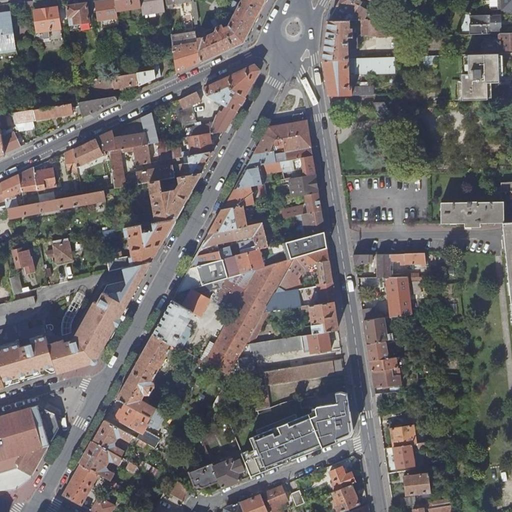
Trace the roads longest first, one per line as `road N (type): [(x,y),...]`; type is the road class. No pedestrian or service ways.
road 1 (residential): [(369,440),(319,100),(293,28)]
road 2 (secondary): [(293,28),(274,83),(101,390)]
road 3 (residential): [(293,28),(0,170)]
road 4 (residential): [(202,507),(369,440)]
road 5 (secondary): [(101,390),(39,501)]
